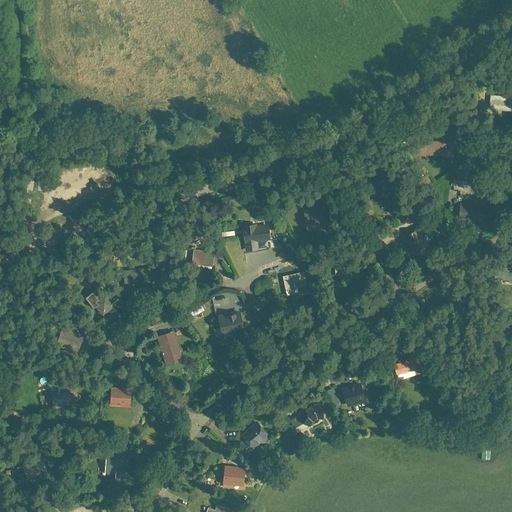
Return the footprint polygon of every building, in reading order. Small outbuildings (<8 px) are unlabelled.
[(511,97),(492,96),(491,109),(511,110),(511,97)] [(425,157),(454,158),(454,147),(449,147),(449,143),(426,142),(425,157)] [(391,179),(371,180),(371,196),(392,196),(391,179)] [(469,180),(452,179),(451,196),(468,197),(469,180)] [(465,207),(466,222),(485,222),(484,207),(465,207)] [(322,210),(303,211),(304,225),(322,224),(322,210)] [(259,251),(258,242),(268,241),(266,226),(256,227),(256,223),(241,225),(242,229),(242,234),(244,253),(259,251)] [(416,227),(401,236),(410,254),(426,245),(416,227)] [(213,253),(192,250),(190,265),(211,267),(213,253)] [(359,262),(335,263),(335,279),(360,279),(359,262)] [(511,283),(511,267),(496,268),(496,278),(511,278),(510,284),(511,283)] [(150,269),(125,271),(127,286),(152,283),(150,269)] [(303,273),(282,277),(285,296),(306,292),(303,273)] [(115,305),(104,291),(91,301),(102,316),(115,305)] [(218,315),(222,337),(244,334),(241,312),(218,315)] [(78,348),(82,333),(63,328),(59,342),(78,348)] [(182,362),(172,332),(155,338),(165,368),(182,362)] [(418,356),(396,361),(399,375),(421,370),(418,356)] [(360,381),(343,387),(349,404),(367,398),(360,381)] [(129,390),(110,388),(109,407),(128,408),(129,390)] [(57,391),(49,394),(53,410),(71,405),(66,389),(57,391)] [(304,408),(298,418),(310,425),(314,420),(319,417),(324,418),(324,403),(313,403),(304,408)] [(256,420),(242,434),(257,449),(271,435),(256,420)] [(126,458),(106,457),(105,475),(125,475),(126,458)] [(40,459),(20,468),(26,482),(46,473),(40,459)] [(222,469),(221,488),(239,489),(240,470),(222,469)]
